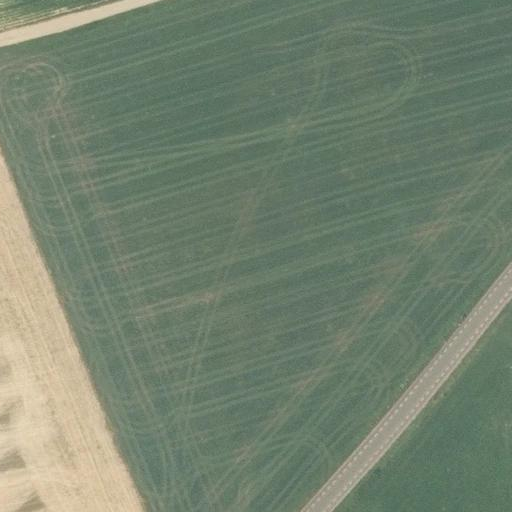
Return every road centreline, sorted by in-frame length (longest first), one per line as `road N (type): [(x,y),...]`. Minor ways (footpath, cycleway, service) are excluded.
road 1 (tertiary): [(316,511),(511,279)]
road 2 (track): [(145,0),(0,42)]
